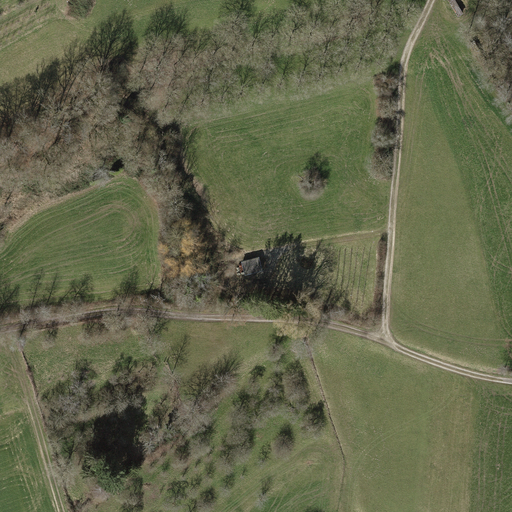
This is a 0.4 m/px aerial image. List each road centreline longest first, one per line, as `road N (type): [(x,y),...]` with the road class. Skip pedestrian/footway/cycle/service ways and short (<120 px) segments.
road 1 (track): [(0,325),(124,306),(290,314),(381,336),(466,371),(511,377)]
road 2 (track): [(381,336),(399,70),(429,0)]
road 3 (track): [(7,324),(64,511)]
road 4 (track): [(312,373),(337,460),(333,511)]
road 5 (track): [(272,253),(376,234),(392,223)]
